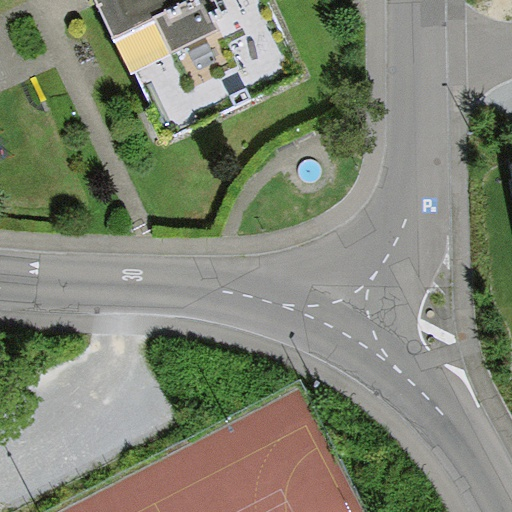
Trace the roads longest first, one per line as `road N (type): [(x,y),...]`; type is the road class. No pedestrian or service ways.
road 1 (residential): [(346,319),(224,294),(0,274)]
road 2 (residential): [(412,0),(405,214),(346,319)]
road 3 (residential): [(497,511),(438,406),(346,319)]
